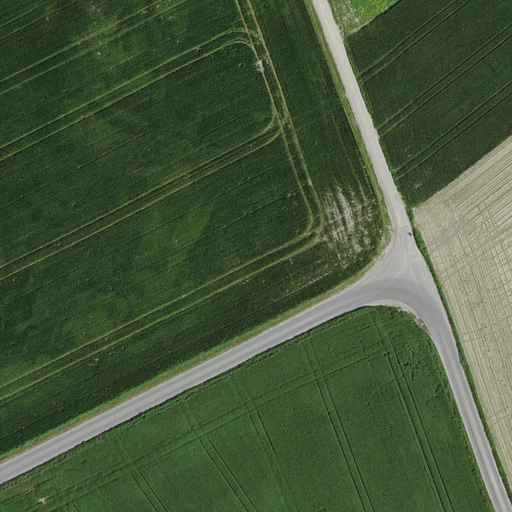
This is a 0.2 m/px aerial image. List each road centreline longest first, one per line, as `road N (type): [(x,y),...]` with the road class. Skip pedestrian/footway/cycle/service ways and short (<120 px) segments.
road 1 (unclassified): [(0,475),(415,267)]
road 2 (unclassified): [(415,267),(320,0)]
road 3 (unclassified): [(506,511),(415,267)]
